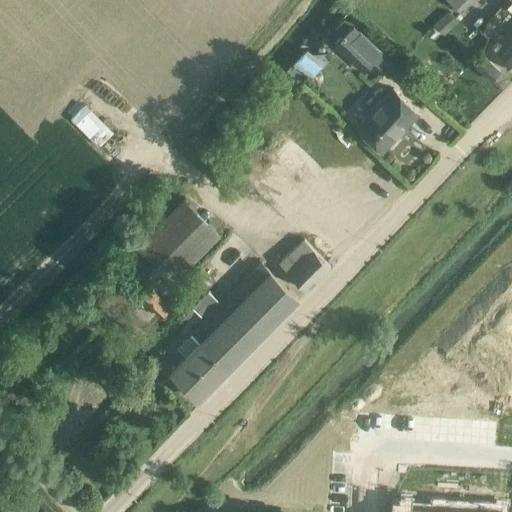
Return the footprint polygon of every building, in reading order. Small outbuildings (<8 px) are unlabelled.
[(449,0),(461,11),(471,0),(449,0)] [(448,11),(434,24),(444,35),(458,22),(448,11)] [(346,30),(333,45),(336,47),(363,73),(374,62),(383,71),(387,67),(394,60),(383,49),(383,48),(363,27),(362,28),(355,22),(346,30)] [(511,67),(511,26),(507,32),(508,33),(493,48),(503,59),(511,67)] [(500,71),(485,57),(476,66),(492,81),(500,71)] [(438,77),(434,82),(441,90),(449,82),(444,76),(438,77)] [(394,88),(358,126),(383,149),(419,112),(394,88)] [(207,145),(196,133),(181,148),(192,160),(207,145)] [(245,170),(227,153),(218,165),(235,181),(245,170)] [(164,294),(222,234),(185,198),(127,258),(164,294)] [(280,262),(293,276),(307,290),(331,266),(304,239),(295,248),(290,242),(279,253),(284,258),(280,262)] [(261,263),(207,320),(188,340),(196,348),(172,373),(185,385),(199,399),(299,299),(284,285),(261,263)] [(133,290),(162,319),(171,308),(143,279),(133,290)] [(193,307),(204,317),(220,299),(209,289),(193,307)] [(411,474),(410,484),(423,484),(424,474),(411,474)] [(430,475),(429,485),(442,486),(443,476),(430,475)] [(443,476),(442,486),(455,487),(456,477),(443,476)] [(468,477),(467,487),(480,488),(481,478),(468,477)] [(481,478),(480,488),(493,489),(494,479),(481,478)]
